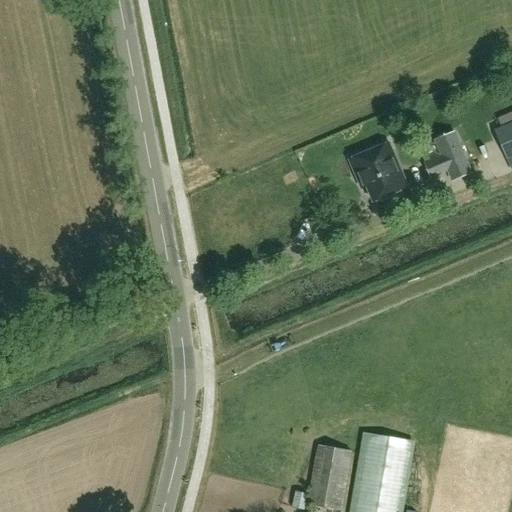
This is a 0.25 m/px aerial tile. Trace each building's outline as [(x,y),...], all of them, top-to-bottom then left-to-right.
[(508,162),(511,160),(511,122),(494,130),(508,162)] [(470,172),(454,133),(436,140),(442,155),(424,163),(430,179),(448,170),(452,180),(470,172)] [(374,159),(372,151),(352,160),(354,167),(354,168),(362,188),(368,185),(374,202),(406,188),(391,152),(374,159)] [(400,511),(412,443),(366,435),(352,511),(400,511)] [(436,459),(456,459),(456,437),(437,436),(436,459)] [(341,511),(351,451),(319,446),(308,506),(341,511)]
